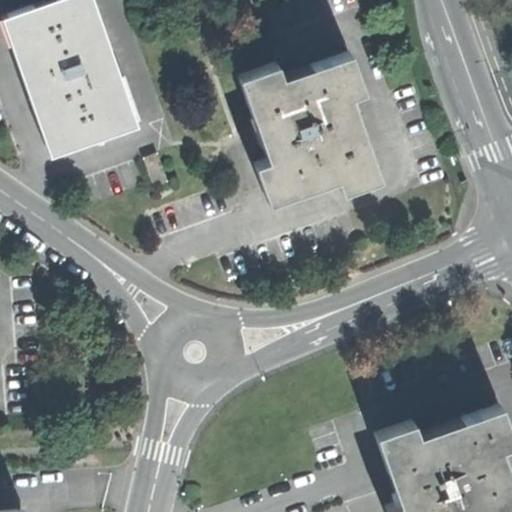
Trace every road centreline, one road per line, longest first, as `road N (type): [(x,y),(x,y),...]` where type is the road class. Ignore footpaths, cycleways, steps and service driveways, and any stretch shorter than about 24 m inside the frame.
road 1 (residential): [(511,240),(308,323),(199,352)]
road 2 (residential): [(199,352),(125,282),(0,193)]
road 3 (unknown): [(355,475),(347,442),(353,420),(481,374),(499,379),(511,406)]
road 4 (secondary): [(448,0),(511,174)]
road 5 (residential): [(148,511),(199,352)]
road 6 (unknown): [(209,511),(355,475)]
